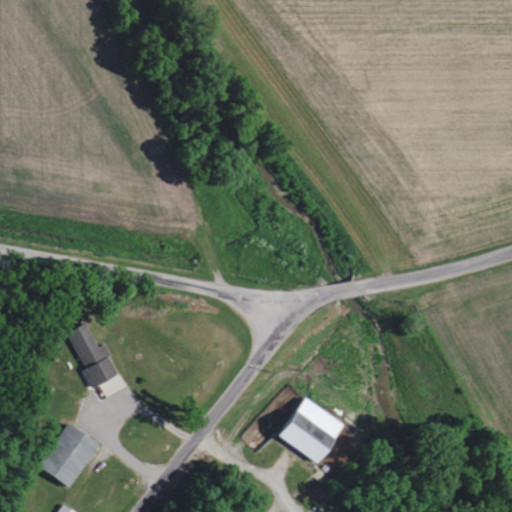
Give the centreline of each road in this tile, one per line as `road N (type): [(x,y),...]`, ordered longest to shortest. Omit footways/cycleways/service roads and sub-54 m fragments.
road 1 (residential): [(273,293),(0,221)]
road 2 (residential): [(134,511),(262,345),(273,293)]
road 3 (residential): [(273,293),(511,246)]
